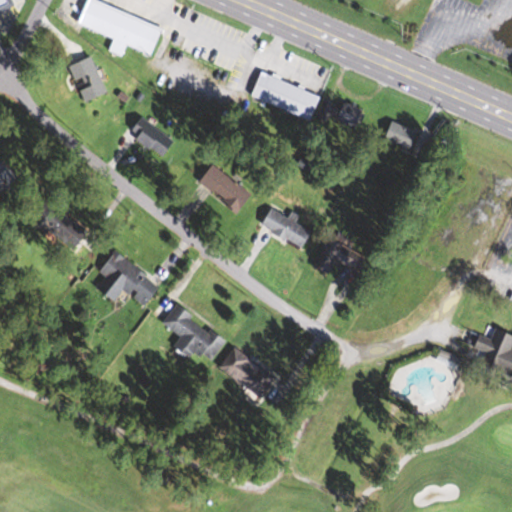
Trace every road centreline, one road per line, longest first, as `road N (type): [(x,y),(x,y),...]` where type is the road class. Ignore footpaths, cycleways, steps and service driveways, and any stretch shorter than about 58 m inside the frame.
road 1 (residential): [(370,350),(343,343),(257,288),(0,77)]
road 2 (trunk): [(511,114),(249,0)]
